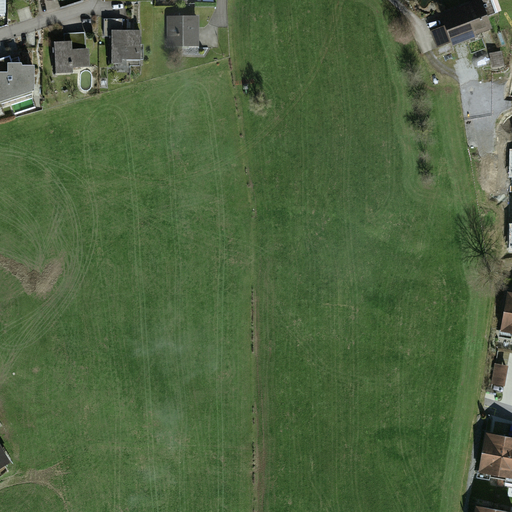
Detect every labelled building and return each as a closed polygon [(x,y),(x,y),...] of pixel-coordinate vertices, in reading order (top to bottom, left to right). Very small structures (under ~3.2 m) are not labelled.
[(441,29),(429,33),(435,48),(446,43),(448,48),(489,31),(477,1),(437,18),(441,29)] [(199,19),(167,18),(166,47),(198,48),(199,19)] [(136,33),(107,33),(107,63),(121,63),(121,59),(136,59),(136,33)] [(64,45),(52,46),(53,76),(71,75),(70,70),(88,69),(88,52),(84,52),(84,35),(64,36),(64,45)] [(5,67),(0,66),(0,98),(6,98),(6,92),(27,93),(27,68),(32,68),(32,47),(12,47),(12,63),(5,63),(5,67)] [(500,53),(487,55),(490,69),(502,67),(500,53)] [(511,296),(504,296),(499,334),(511,335),(511,296)] [(505,388),(509,367),(495,364),(491,385),(505,388)] [(511,440),(483,435),(476,474),(511,480),(511,440)]
